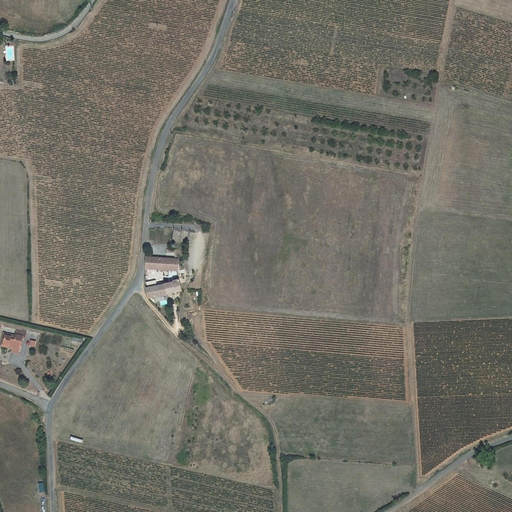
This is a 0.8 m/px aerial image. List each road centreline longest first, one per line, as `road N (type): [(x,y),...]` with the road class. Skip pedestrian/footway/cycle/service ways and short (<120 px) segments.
road 1 (unclassified): [(233,0),(215,53),(157,155),(137,282),(50,407)]
road 2 (unclassified): [(511,437),(467,455),(387,511)]
